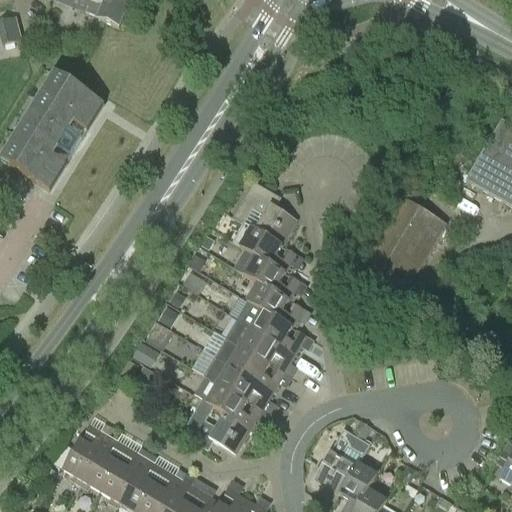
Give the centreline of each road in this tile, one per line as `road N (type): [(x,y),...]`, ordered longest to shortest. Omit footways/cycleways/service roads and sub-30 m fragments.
road 1 (tertiary): [(0,449),(105,310),(312,0)]
road 2 (tertiary): [(275,0),(81,298),(0,405)]
road 3 (residential): [(344,408),(316,198),(328,173)]
road 4 (residential): [(287,480),(225,474),(120,410)]
